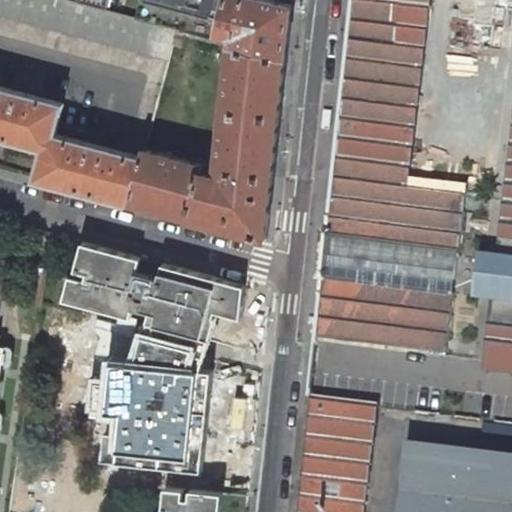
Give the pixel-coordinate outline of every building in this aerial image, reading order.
[(0,0),(0,12),(169,58),(176,30),(105,11),(74,3),(63,0),(0,0)] [(108,0),(74,0),(74,3),(105,11),(108,0)] [(138,0),(133,18),(176,30),(217,41),(226,0),(138,0)] [(292,5),(272,0),(226,0),(217,41),(232,46),(286,60),(292,5)] [(406,193),(428,0),(354,0),(316,338),(447,354),(462,199),(406,193)] [(201,172),(188,218),(267,238),(286,60),(232,46),(219,165),(223,171),(224,171),(222,178),(201,172)] [(0,134),(46,147),(38,177),(131,202),(143,157),(55,133),(63,103),(0,86),(0,134)] [(511,138),(497,261),(481,258),(475,302),(493,305),(485,375),(511,377),(511,138)] [(203,166),(145,150),(143,157),(131,202),(188,218),(201,172),(203,166)] [(147,258),(83,241),(77,269),(88,272),(87,278),(71,274),(65,299),(132,316),(135,305),(152,310),(149,320),(214,337),(240,344),(246,284),(164,262),(163,267),(146,263),(147,258)] [(214,337),(149,320),(139,356),(115,355),(111,410),(126,411),(117,465),(203,473),(213,371),(203,370),(207,357),(210,347),(214,337)] [(0,400),(9,337),(0,335),(0,400)] [(366,511),(379,406),(309,396),(296,511),(366,511)] [(511,511),(511,463),(410,450),(402,511),(511,511)] [(221,511),(223,491),(192,488),(191,498),(184,497),(185,487),(166,485),(165,499),(163,511),(221,511)]
